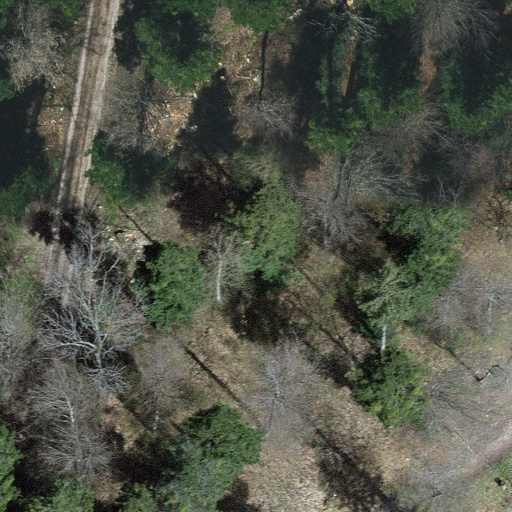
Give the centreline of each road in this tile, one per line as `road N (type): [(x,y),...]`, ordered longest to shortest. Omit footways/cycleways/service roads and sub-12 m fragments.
road 1 (track): [(29,511),(49,447),(105,0)]
road 2 (track): [(362,511),(511,417)]
